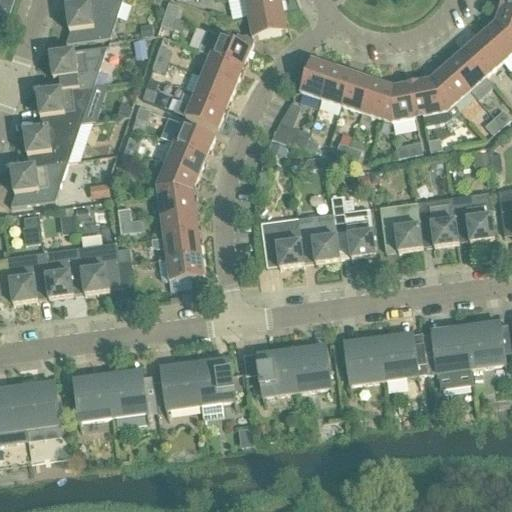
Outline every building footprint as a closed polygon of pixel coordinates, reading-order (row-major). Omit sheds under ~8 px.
[(67,10),(67,11),(123,3),(124,0),(82,0),(79,9),(67,10)] [(281,0),(244,0),(248,21),(284,12),(281,0)] [(502,8),(511,11),(511,0),(504,0),(503,4),(502,8)] [(123,3),(67,11),(70,35),(66,48),(110,42),(123,3)] [(169,6),(165,18),(176,22),(180,10),(169,6)] [(511,11),(502,8),(500,12),(495,26),(511,44),(511,11)] [(284,12),(248,21),(253,43),(288,34),(284,12)] [(176,22),(165,18),(161,29),(173,33),(176,22)] [(511,44),(495,26),(479,40),(503,67),(511,59),(511,44)] [(141,29),(143,42),(154,40),(152,28),(141,29)] [(211,59),(210,60),(244,73),(252,52),(208,34),(200,55),(211,59)] [(479,40),(463,54),(487,81),(503,67),(479,40)] [(137,62),(147,61),(145,43),(134,45),(137,62)] [(37,97),(94,90),(108,50),(50,58),(54,83),(50,95),(37,97)] [(160,50),(156,62),(168,65),(172,54),(160,50)] [(463,54),(447,68),(470,96),(471,95),(480,104),(495,91),(487,81),(463,54)] [(210,60),(202,79),(235,93),(244,73),(210,60)] [(168,65),(156,62),(153,73),(164,77),(168,65)] [(300,97),(321,104),(333,69),(312,62),(300,97)] [(447,68),(431,83),(454,110),(470,96),(447,68)] [(333,69),(321,104),(342,110),(353,76),(333,69)] [(353,76),(342,110),(362,117),(374,83),(353,76)] [(202,79),(194,100),(227,113),(235,93),(202,79)] [(374,83),(362,117),(383,124),(394,90),(374,83)] [(416,86),(413,87),(419,121),(425,120),(427,131),(446,127),(454,122),(448,115),(454,110),(431,83),(416,86)] [(383,124),(392,127),(419,121),(413,87),(394,90),(383,124)] [(24,135),(25,136),(81,128),(94,90),(37,97),(41,121),(42,121),(37,133),(24,135)] [(158,96),(147,92),(143,103),(154,107),(158,96)] [(174,115),(185,120),(219,134),(227,113),(194,100),(190,108),(179,104),(174,115)] [(117,123),(130,122),(133,112),(122,108),(117,123)] [(151,115),(140,111),(136,122),(148,126),(151,115)] [(503,114),(494,122),(502,131),(511,123),(503,114)] [(502,131),(494,122),(485,130),(493,139),(502,131)] [(182,127),(174,148),(207,162),(216,141),(182,127)] [(273,144),(293,150),(304,154),(308,143),(310,137),(281,127),(273,144)] [(12,173),(12,174),(68,166),(81,128),(25,136),(28,160),(24,172),(12,173)] [(130,141),(126,153),(137,157),(141,145),(130,141)] [(443,154),(440,142),(428,145),(431,156),(443,154)] [(308,143),(304,154),(316,158),(320,147),(308,143)] [(166,167),(166,168),(199,182),(207,162),(174,148),(167,146),(160,165),(166,167)] [(272,146),(269,155),(289,162),(287,151),(272,146)] [(421,146),(408,148),(397,151),(399,162),(423,158),(421,146)] [(335,159),(347,163),(351,151),(339,147),(335,159)] [(351,151),(347,163),(359,166),(362,155),(351,151)] [(137,157),(126,153),(122,164),(134,168),(137,157)] [(476,158),(478,173),(491,172),(489,156),(476,158)] [(503,173),(501,158),(491,159),(492,175),(503,173)] [(15,198),(11,211),(55,205),(68,166),(12,174),(15,198)] [(157,190),(158,200),(194,195),(199,182),(166,168),(157,190)] [(370,177),(372,187),(378,186),(383,181),(380,176),(376,175),(370,175),(370,177)] [(372,190),(372,187),(370,177),(358,178),(359,192),(372,190)] [(97,207),(111,206),(109,188),(91,190),(93,203),(97,202),(97,207)] [(511,194),(499,196),(505,241),(511,239),(511,194)] [(194,195),(158,200),(161,221),(197,216),(194,195)] [(489,197),(452,202),(459,250),(459,249),(459,247),(470,245),(471,248),(495,245),(489,197)] [(335,218),(334,218),(340,266),(341,265),(340,263),(352,261),(352,264),(377,261),(370,213),(347,217),(345,201),(333,202),(335,218)] [(452,202),(417,207),(423,254),(423,252),(434,250),(435,253),(459,250),(452,202)] [(423,254),(417,207),(380,212),(386,257),(398,255),(399,258),(423,254)] [(89,212),(77,214),(78,223),(90,222),(89,212)] [(118,214),(120,226),(132,225),(130,213),(118,214)] [(197,216),(161,221),(164,242),(200,237),(197,216)] [(334,218),(298,223),(304,270),(305,270),(304,268),(316,266),(316,269),(340,266),(334,218)] [(24,222),(26,232),(39,230),(38,220),(24,222)] [(304,270),(298,223),(261,228),(267,272),(280,271),(280,274),(304,270)] [(132,225),(120,226),(121,238),(134,237),(132,225)] [(200,237),(164,242),(164,243),(153,244),(153,250),(158,254),(165,253),(167,264),(202,259),(200,237)] [(116,248),(80,253),(86,300),(110,297),(110,294),(122,292),(119,267),(117,255),(116,248)] [(80,253),(44,257),(50,305),(74,301),(74,299),(85,297),(85,300),(86,300),(80,253)] [(117,255),(119,267),(132,266),(130,253),(117,255)] [(44,257),(8,262),(14,309),(38,306),(38,303),(49,302),(50,305),(44,257)] [(202,259),(167,264),(160,265),(162,282),(167,286),(205,281),(202,259)] [(14,309),(8,262),(0,263),(0,311),(2,311),(2,308),(13,307),(14,309)] [(132,266),(119,267),(122,292),(135,290),(132,266)] [(478,326),(466,328),(472,373),(506,369),(505,357),(511,356),(511,352),(509,328),(501,329),(500,326),(479,330),(478,326)] [(472,373),(466,328),(453,330),(453,333),(432,336),(437,378),(472,373)] [(391,338),(378,340),(385,385),(419,380),(419,379),(428,378),(426,363),(425,356),(423,339),(423,338),(423,337),(413,338),(391,341),(391,338)] [(425,356),(434,355),(432,337),(423,338),(423,339),(425,356)] [(385,385),(378,340),(366,341),(366,345),(344,348),(350,390),(385,385)] [(304,350),(291,351),(297,397),(332,392),(326,350),(304,353),(304,350)] [(297,397),(291,351),(279,353),(279,356),(257,359),(263,402),(297,397)] [(428,379),(437,378),(435,362),(426,363),(428,378),(428,379)] [(208,363),(195,364),(201,410),(236,405),(230,363),(208,366),(208,363)] [(201,410),(195,364),(182,366),(183,370),(161,373),(167,415),(201,410)] [(120,374),(108,376),(114,422),(148,417),(143,375),(121,378),(120,374)] [(114,422),(108,376),(95,378),(96,381),(74,384),(79,426),(114,422)] [(33,386),(21,388),(27,433),(61,429),(56,387),(34,390),(33,386)] [(0,437),(27,433),(21,388),(8,390),(8,393),(0,394),(0,437)] [(446,413),(436,414),(437,423),(441,423),(447,422),(446,413)]
